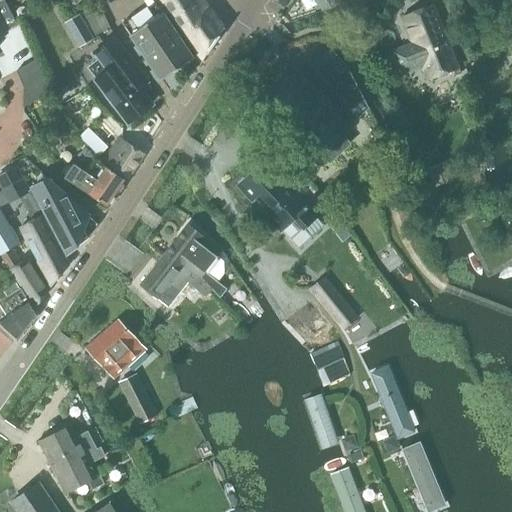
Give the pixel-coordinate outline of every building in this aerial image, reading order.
[(0,36),(7,33),(6,30),(17,24),(5,0),(0,2),(0,36)] [(145,0),(149,5),(123,23),(131,34),(131,35),(162,80),(195,58),(163,13),(154,0),(145,0)] [(163,0),(169,8),(163,12),(189,49),(193,46),(203,61),(226,27),(205,0),(163,0)] [(427,82),(461,68),(435,3),(401,17),(414,50),(413,52),(416,60),(420,63),(427,82)] [(101,9),(86,17),(95,35),(110,28),(101,9)] [(98,60),(88,68),(97,80),(106,92),(105,92),(128,122),(152,105),(139,88),(134,81),(144,73),(124,48),(115,36),(92,54),(98,60)] [(37,60),(18,71),(25,87),(24,107),(52,91),(37,60)] [(347,69),(328,86),(347,107),(361,95),(347,69)] [(317,94),(295,70),(263,100),(284,124),(280,128),(299,149),(302,147),(314,160),(350,127),(338,114),(341,112),(321,91),(317,94)] [(361,95),(347,107),(359,120),(369,111),(361,95)] [(89,130),(81,138),(100,157),(108,148),(89,130)] [(129,178),(144,154),(120,138),(104,161),(129,178)] [(269,163),(267,161),(240,186),(282,231),(292,222),(300,232),(303,229),(304,230),(320,215),(294,189),(300,183),(276,157),(269,163)] [(74,164),(65,178),(83,190),(110,207),(128,180),(107,167),(96,160),(88,173),(74,164)] [(446,161),(427,168),(434,186),(453,179),(446,161)] [(18,166),(10,170),(17,182),(25,178),(18,166)] [(10,170),(3,174),(10,186),(17,182),(10,170)] [(3,174),(0,175),(0,184),(3,190),(10,186),(3,174)] [(10,186),(3,190),(10,203),(20,198),(33,220),(20,227),(30,245),(52,286),(71,264),(67,257),(66,256),(50,224),(32,189),(31,190),(25,178),(17,182),(10,186)] [(51,179),(33,188),(69,256),(78,247),(84,232),(91,217),(51,179)] [(0,254),(0,255),(13,248),(21,243),(0,207),(0,254)] [(196,271),(212,289),(213,289),(221,297),(227,288),(219,281),(225,274),(225,262),(219,257),(223,252),(189,225),(166,254),(183,267),(185,264),(195,272),(196,271)] [(20,289),(34,309),(49,291),(27,258),(21,262),(13,248),(0,255),(16,282),(20,289)] [(206,297),(212,289),(196,271),(195,272),(185,264),(183,267),(166,254),(142,285),(170,307),(189,283),(206,297)] [(326,275),(309,288),(342,329),(359,316),(326,275)] [(0,321),(0,323),(16,338),(17,339),(38,316),(34,309),(20,289),(16,282),(0,291),(0,303),(8,317),(0,321)] [(316,310),(303,320),(315,334),(327,324),(316,310)] [(116,379),(147,351),(119,321),(89,348),(116,379)] [(137,373),(118,382),(138,424),(158,415),(137,373)] [(400,383),(379,392),(395,437),(398,445),(423,434),(400,383)] [(328,452),(341,447),(325,402),(306,407),(320,451),(327,448),(328,452)] [(71,426),(40,442),(66,494),(90,482),(93,489),(105,483),(100,473),(96,475),(90,463),(105,456),(101,448),(97,450),(88,432),(77,438),(71,426)] [(346,452),(358,448),(353,436),(341,440),(346,452)] [(395,437),(383,442),(388,454),(400,449),(398,445),(395,437)] [(402,454),(422,496),(441,488),(421,445),(402,454)] [(352,463),(364,459),(361,452),(349,456),(352,463)] [(365,511),(348,465),(329,472),(343,510),(342,511),(365,511)] [(95,511),(59,511),(40,483),(11,502),(17,511),(116,511),(110,502),(95,511)]
